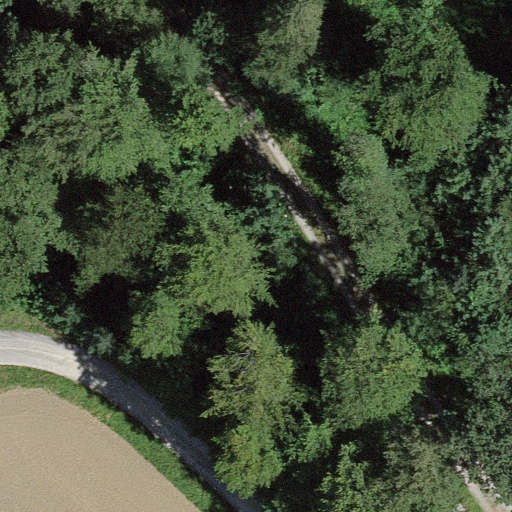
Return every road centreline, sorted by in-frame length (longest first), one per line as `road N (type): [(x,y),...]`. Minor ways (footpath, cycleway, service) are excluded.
road 1 (track): [(165,0),(498,511)]
road 2 (track): [(0,348),(91,361),(264,511)]
